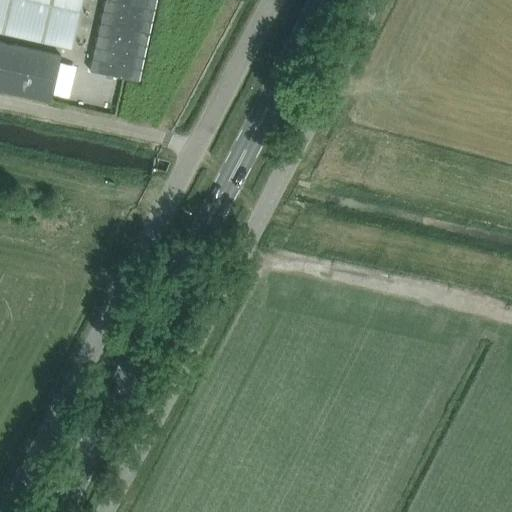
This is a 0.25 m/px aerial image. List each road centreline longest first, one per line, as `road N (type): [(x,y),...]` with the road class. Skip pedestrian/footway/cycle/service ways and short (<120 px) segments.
road 1 (unclassified): [(6,511),(273,0)]
road 2 (primary): [(57,511),(322,0)]
road 3 (unclassified): [(108,511),(372,0)]
